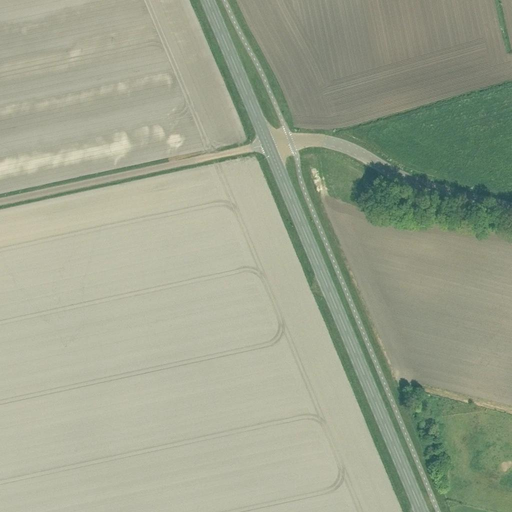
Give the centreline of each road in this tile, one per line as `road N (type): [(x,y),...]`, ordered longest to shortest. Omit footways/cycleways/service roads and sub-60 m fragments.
road 1 (secondary): [(420,511),(267,145)]
road 2 (unclassified): [(0,202),(267,145)]
road 3 (unclassified): [(511,208),(404,179),(326,140),(267,145)]
road 4 (secondary): [(267,145),(206,0)]
